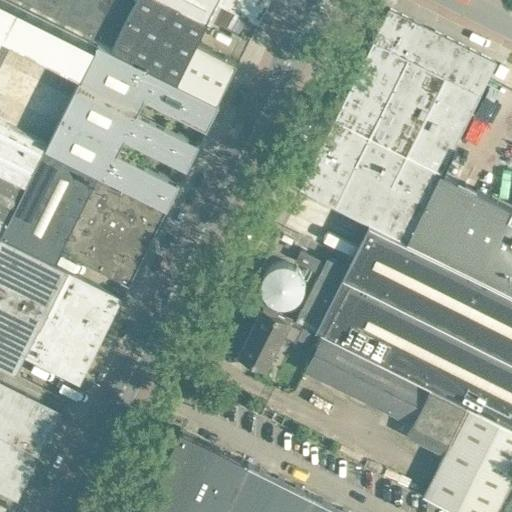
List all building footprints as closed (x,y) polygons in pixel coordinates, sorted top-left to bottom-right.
[(14,0),(0,0),(0,42),(5,33),(83,72),(98,41),(92,38),(14,0)] [(14,0),(92,38),(110,0),(14,0)] [(135,0),(112,48),(218,100),(237,61),(198,41),(209,18),(208,18),(216,2),(244,15),(243,17),(248,19),(248,18),(259,23),(270,0),(135,0)] [(320,148),(301,187),(368,221),(369,221),(407,240),(511,292),(511,207),(441,172),(497,61),(390,7),(389,9),(372,43),(357,73),(350,86),(347,94),(334,120),(328,132),(320,148)] [(112,48),(98,41),(83,72),(47,142),(45,145),(168,206),(180,181),(118,150),(125,135),(187,166),(200,141),(137,110),(145,95),(207,126),(220,101),(218,100),(112,48)] [(0,118),(0,172),(25,185),(45,145),(47,142),(0,118)] [(45,145),(25,185),(8,221),(0,235),(55,263),(61,250),(129,284),(168,206),(45,145)] [(0,172),(0,216),(8,221),(25,185),(0,172)] [(328,255),(296,318),(315,328),(323,332),(511,426),(511,292),(407,240),(369,221),(358,243),(347,264),(328,255)] [(80,382),(101,339),(122,296),(55,263),(0,235),(0,236),(0,364),(16,373),(25,355),(80,382)] [(302,247),(296,259),(317,270),(323,258),(302,247)] [(263,306),(255,322),(240,353),(266,366),(282,334),(296,341),(303,327),(290,320),(263,306)] [(511,426),(323,332),(306,369),(449,440),(422,493),(460,511),(495,511),(511,478),(511,426)] [(0,434),(39,454),(61,410),(0,379),(0,434)] [(351,511),(181,427),(138,511),(351,511)] [(0,434),(0,489),(17,498),(39,454),(0,434)] [(511,511),(511,488),(500,511),(511,511)]
